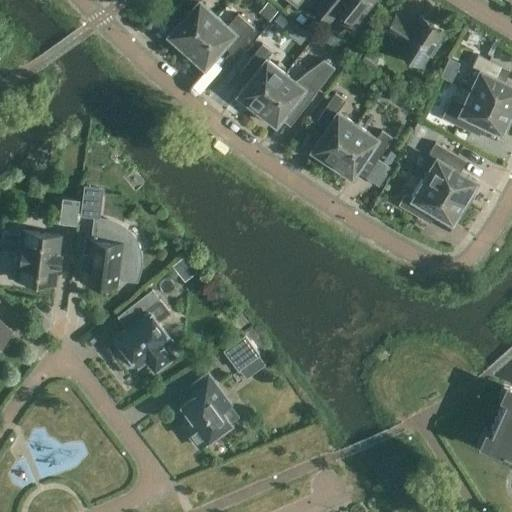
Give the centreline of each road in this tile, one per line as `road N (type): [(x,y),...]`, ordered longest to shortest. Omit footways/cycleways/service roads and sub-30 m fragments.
road 1 (residential): [(511,196),(467,262),(453,269),(426,264),(261,160),(79,0)]
road 2 (residential): [(110,511),(166,487),(62,351)]
